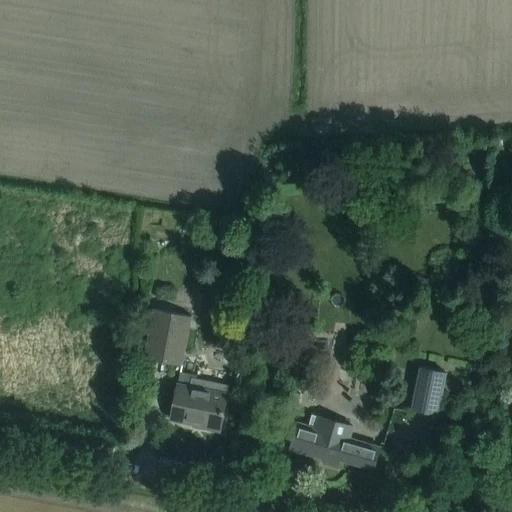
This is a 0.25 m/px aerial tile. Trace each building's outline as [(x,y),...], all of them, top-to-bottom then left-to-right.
[(182,365),(192,316),(154,308),(144,358),(182,365)] [(446,372),(420,367),(412,410),(436,415),(441,392),(455,395),(457,382),(444,379),(446,372)] [(196,375),(180,372),(171,418),(220,428),(229,385),(195,378),(196,375)] [(248,374),(234,375),(235,392),(249,391),(248,374)] [(291,390),(282,420),(292,423),(300,393),(291,390)] [(337,458),(339,459),(373,469),(380,447),(349,437),(353,426),(318,416),(315,427),(298,422),(290,449),(323,459),(326,450),(338,454),(337,458)]
